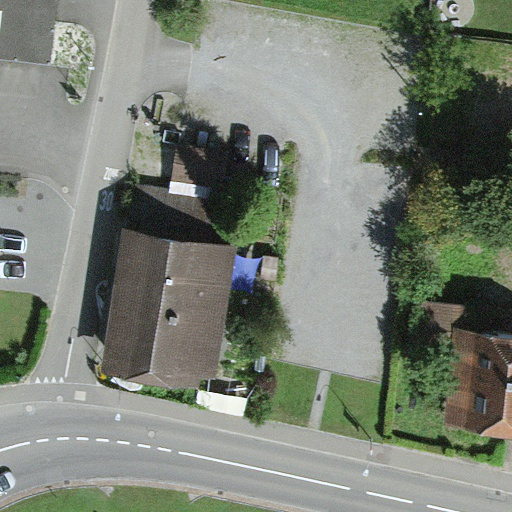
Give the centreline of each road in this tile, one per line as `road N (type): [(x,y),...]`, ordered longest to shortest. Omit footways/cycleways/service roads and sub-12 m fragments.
road 1 (residential): [(60,437),(64,377),(138,0)]
road 2 (secondary): [(458,511),(145,445),(60,437)]
